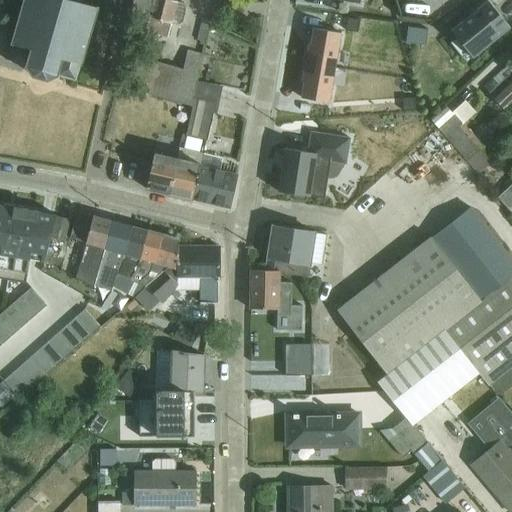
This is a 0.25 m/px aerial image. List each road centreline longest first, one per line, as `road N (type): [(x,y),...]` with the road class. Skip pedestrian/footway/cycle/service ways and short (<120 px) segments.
road 1 (residential): [(241,511),(244,232)]
road 2 (residential): [(244,232),(0,175)]
road 3 (residential): [(244,232),(284,0)]
